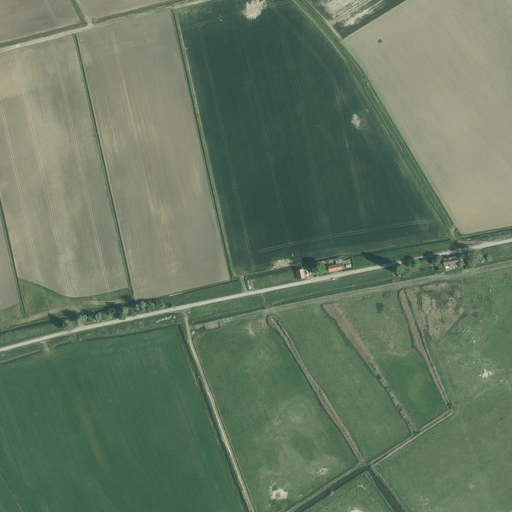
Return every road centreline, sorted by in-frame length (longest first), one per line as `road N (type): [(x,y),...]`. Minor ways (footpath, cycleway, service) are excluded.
road 1 (unclassified): [(511,239),(0,350)]
road 2 (track): [(182,308),(252,511)]
